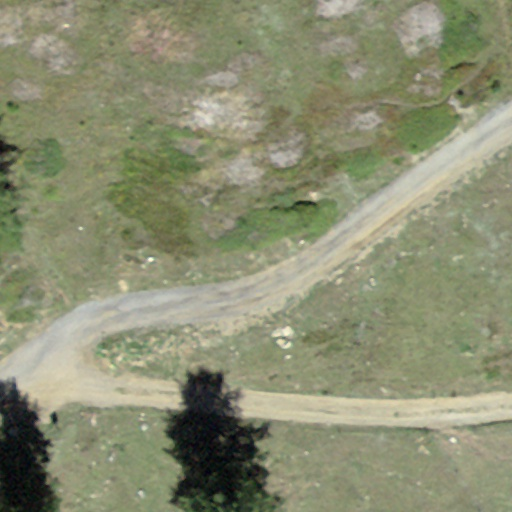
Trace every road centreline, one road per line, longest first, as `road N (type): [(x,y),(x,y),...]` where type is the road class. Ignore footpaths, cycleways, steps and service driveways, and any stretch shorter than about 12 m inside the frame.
road 1 (track): [(0,378),(102,321),(215,303),(295,273),(437,161),(511,121)]
road 2 (track): [(38,351),(85,383),(392,406),(511,394)]
